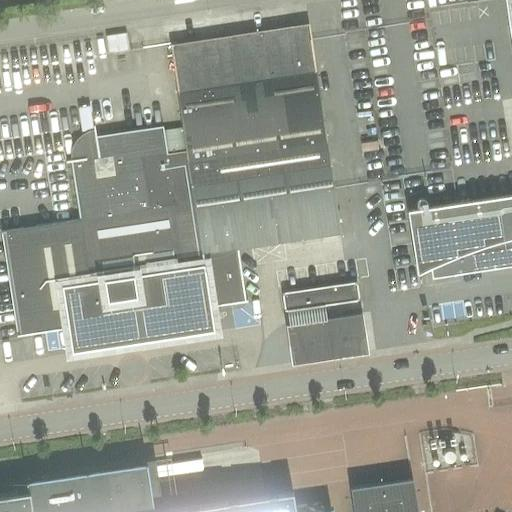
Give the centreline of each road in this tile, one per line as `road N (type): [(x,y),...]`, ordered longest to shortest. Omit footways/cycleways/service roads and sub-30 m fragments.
road 1 (tertiary): [(0,430),(511,352)]
road 2 (unknown): [(0,110),(147,87),(158,69),(151,10)]
road 3 (unclassified): [(0,33),(222,0)]
